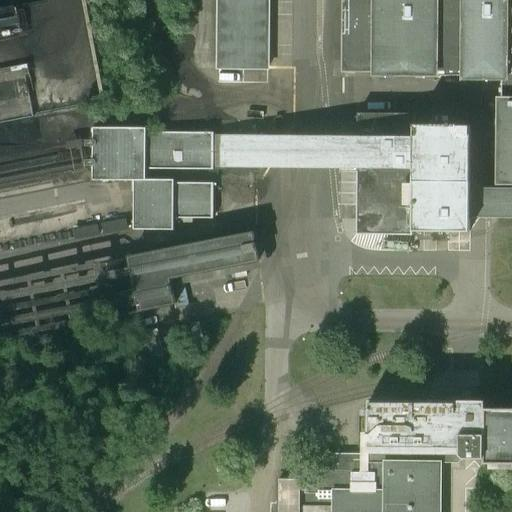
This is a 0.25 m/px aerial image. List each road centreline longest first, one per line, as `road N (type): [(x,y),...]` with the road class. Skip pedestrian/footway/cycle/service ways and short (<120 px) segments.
road 1 (unknown): [(0,264),(288,209)]
road 2 (unknown): [(260,511),(286,323)]
